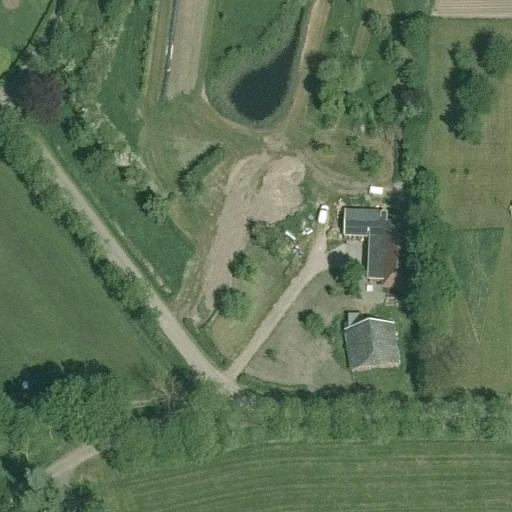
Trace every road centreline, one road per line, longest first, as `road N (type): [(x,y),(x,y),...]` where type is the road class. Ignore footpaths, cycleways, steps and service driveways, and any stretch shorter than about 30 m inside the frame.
road 1 (unclassified): [(224,388),(0,112)]
road 2 (unclassified): [(511,410),(294,411),(224,388)]
road 3 (unclassified): [(0,499),(110,441),(191,412),(224,388)]
